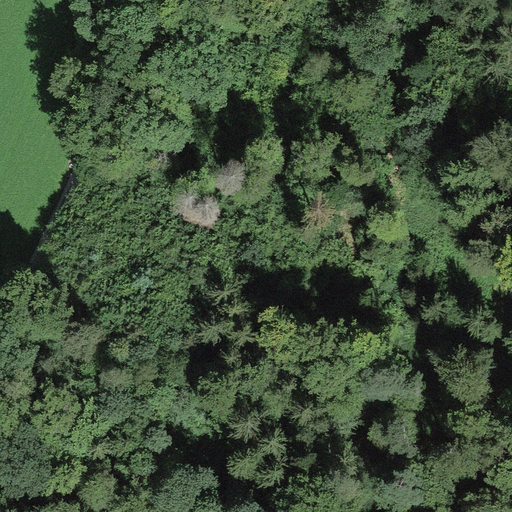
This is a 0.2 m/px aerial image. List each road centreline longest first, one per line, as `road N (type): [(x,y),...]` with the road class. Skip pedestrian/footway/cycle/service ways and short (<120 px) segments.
road 1 (track): [(0,356),(83,164),(135,0)]
road 2 (track): [(96,511),(0,437)]
